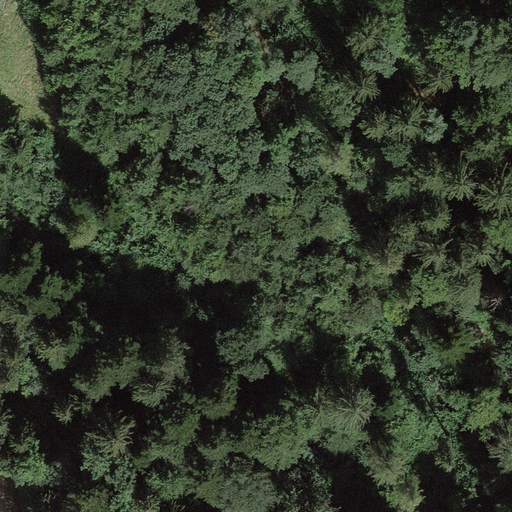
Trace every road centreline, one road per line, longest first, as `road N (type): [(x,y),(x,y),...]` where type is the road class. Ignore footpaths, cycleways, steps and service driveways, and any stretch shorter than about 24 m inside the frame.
road 1 (track): [(244,0),(331,151),(407,221),(511,376)]
road 2 (track): [(511,485),(447,401),(348,205),(331,151)]
